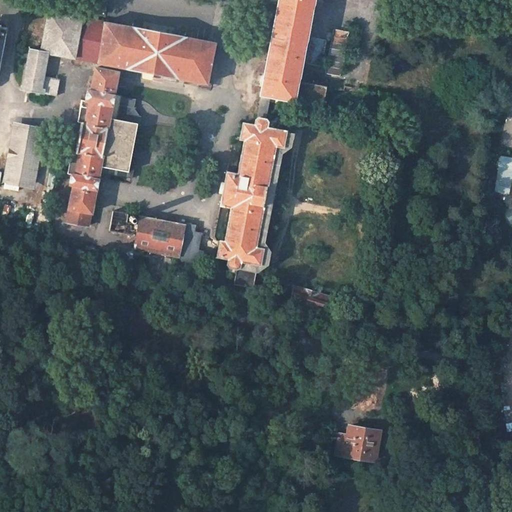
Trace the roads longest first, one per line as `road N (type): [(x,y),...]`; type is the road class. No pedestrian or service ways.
road 1 (track): [(201,208),(226,287),(249,293),(270,279),(299,126)]
road 2 (track): [(270,279),(338,289),(386,327),(380,397),(343,416),(334,410)]
